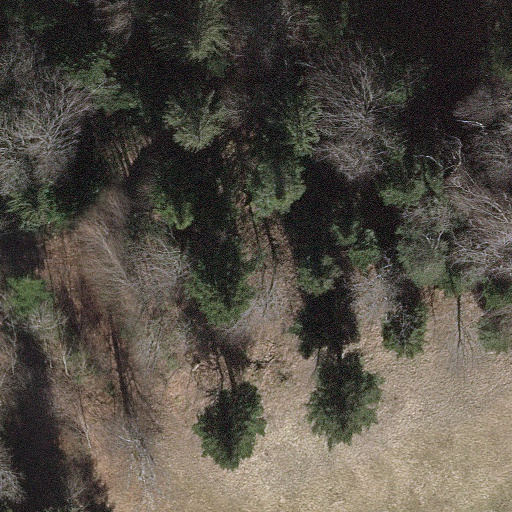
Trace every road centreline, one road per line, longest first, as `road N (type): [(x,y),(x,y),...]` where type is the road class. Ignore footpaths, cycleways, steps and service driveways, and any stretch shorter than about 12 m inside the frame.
road 1 (track): [(47,276),(140,163),(228,84),(267,66),(338,55),(426,0)]
road 2 (track): [(221,511),(69,294),(35,272),(0,274)]
